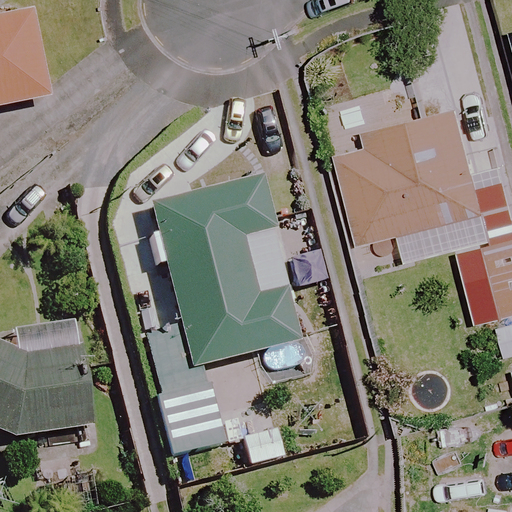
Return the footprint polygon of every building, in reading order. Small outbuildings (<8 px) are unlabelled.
[(0,20),(0,109),(48,100),(30,14),(0,20)] [(511,191),(485,198),(463,107),(369,130),(372,145),(342,152),(365,244),(483,215),(493,254),(472,259),(486,314),(511,307),(511,191)] [(235,247),(264,241),(252,184),(143,207),(150,239),(140,242),(147,276),(157,273),(170,332),(135,340),(161,462),(214,451),(197,371),(287,352),(276,296),(247,302),(235,247)] [(0,352),(0,443),(4,445),(83,439),(77,349),(2,354),(0,352)] [(277,462),(267,434),(232,445),(242,474),(277,462)]
